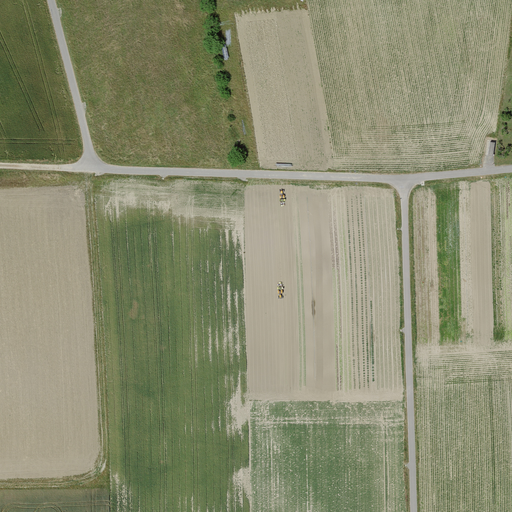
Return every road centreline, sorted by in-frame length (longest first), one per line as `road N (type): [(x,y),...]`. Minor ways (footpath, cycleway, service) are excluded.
road 1 (track): [(0,486),(85,486),(101,477),(103,465),(92,170),(0,166)]
road 2 (track): [(50,0),(92,170),(402,178)]
road 3 (track): [(414,511),(402,178)]
